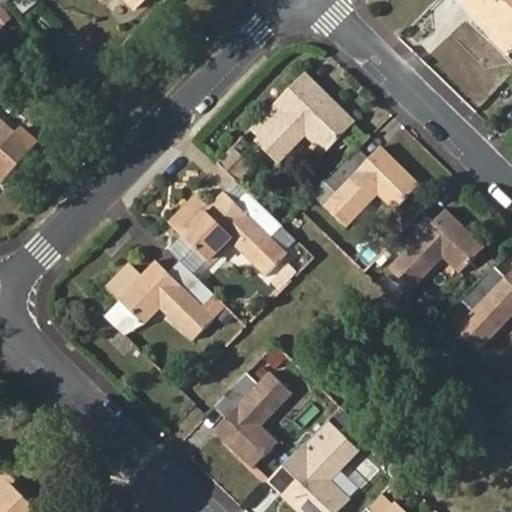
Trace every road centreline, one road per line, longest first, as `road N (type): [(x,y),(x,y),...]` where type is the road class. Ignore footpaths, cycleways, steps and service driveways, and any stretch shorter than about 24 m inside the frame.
road 1 (residential): [(0,289),(293,0)]
road 2 (residential): [(319,0),(511,186)]
road 3 (tertiary): [(165,484),(0,329)]
